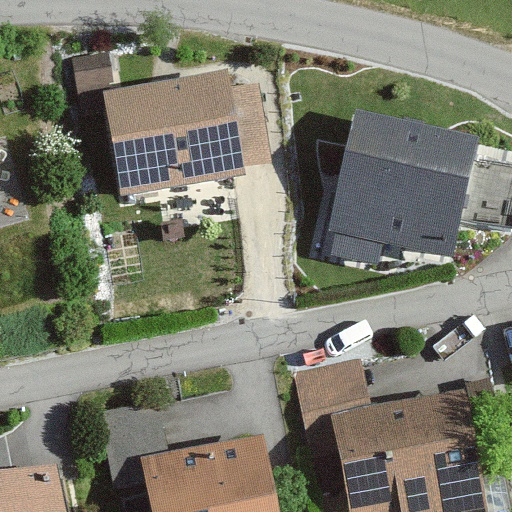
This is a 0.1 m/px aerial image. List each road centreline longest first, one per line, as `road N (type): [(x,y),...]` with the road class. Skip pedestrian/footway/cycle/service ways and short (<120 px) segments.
road 1 (residential): [(0,390),(511,286)]
road 2 (residential): [(155,0),(357,30),(511,78)]
